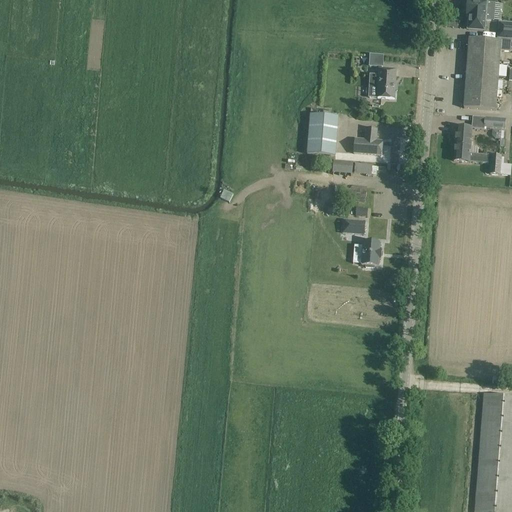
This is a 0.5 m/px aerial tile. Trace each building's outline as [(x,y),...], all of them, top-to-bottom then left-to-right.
[(468,1),(467,1),(466,18),(469,18),(468,30),(484,31),(484,28),(485,20),(493,21),(495,4),(486,3),(483,2),(483,0),(474,0),(474,2),(468,1)] [(511,39),(511,24),(499,24),(498,39),(511,39)] [(511,42),(469,39),(464,109),(496,112),(500,52),(510,53),(511,42)] [(396,71),(379,70),(378,99),(394,100),(396,71)] [(339,117),(311,115),(307,154),(335,157),(339,117)] [(472,118),(471,129),(484,130),(484,128),(505,130),(505,120),(484,118),(472,118)] [(478,150),(476,148),(471,147),(472,129),(456,128),(454,162),(491,165),(490,175),(510,177),(511,166),(500,165),(501,157),(477,155),(478,150)] [(377,130),(366,129),(365,141),(355,140),(353,154),(381,156),(383,142),(376,142),(377,130)] [(495,140),(500,140),(500,131),(492,131),(492,136),(495,140)] [(412,137),(400,137),(399,164),(411,164),(412,137)] [(333,162),(332,173),(351,175),(352,164),(333,162)] [(355,174),(371,176),(372,167),(356,165),(355,174)] [(356,191),(347,190),(346,201),(355,201),(356,191)] [(344,222),(343,234),(364,236),(365,223),(344,222)] [(380,243),(363,242),(361,266),(366,266),(365,269),(374,269),(374,267),(378,267),(379,260),(381,260),(382,251),(380,251),(380,243)] [(511,511),(511,396),(483,395),(475,511),(511,511)]
